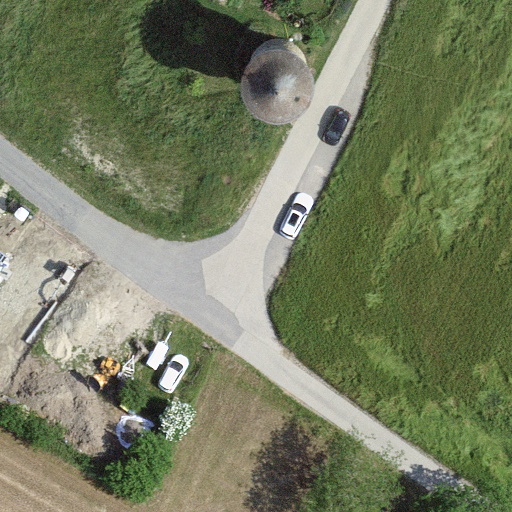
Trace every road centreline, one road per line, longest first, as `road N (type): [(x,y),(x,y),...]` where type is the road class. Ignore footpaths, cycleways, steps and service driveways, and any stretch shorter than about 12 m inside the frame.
road 1 (track): [(475,511),(213,310)]
road 2 (residential): [(213,310),(0,147)]
